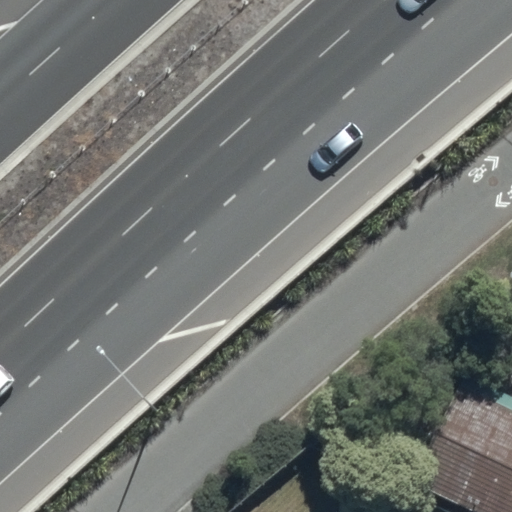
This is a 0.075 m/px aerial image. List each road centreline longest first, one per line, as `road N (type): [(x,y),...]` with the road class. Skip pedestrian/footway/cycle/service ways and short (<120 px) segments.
road 1 (trunk): [(486,0),(0,363)]
road 2 (motorway): [(385,0),(0,351)]
road 3 (residential): [(511,166),(130,511)]
road 4 (trunk): [(0,102),(113,0)]
